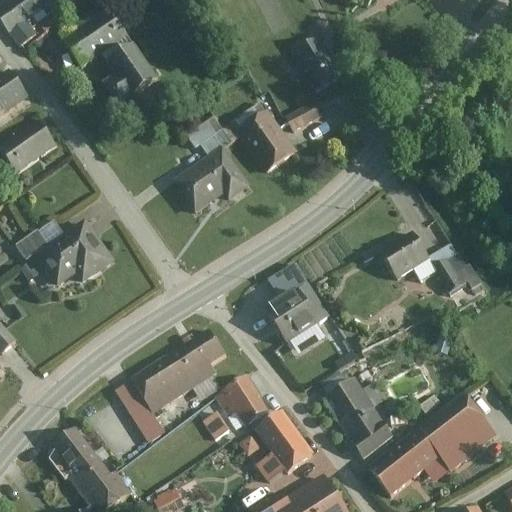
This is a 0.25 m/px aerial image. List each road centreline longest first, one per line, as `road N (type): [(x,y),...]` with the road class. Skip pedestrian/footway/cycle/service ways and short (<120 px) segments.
road 1 (residential): [(0,50),(190,300)]
road 2 (residential): [(373,511),(205,291)]
road 3 (secondary): [(190,300),(61,395),(0,463)]
road 4 (secondary): [(383,155),(341,198),(205,291)]
road 5 (secondary): [(511,19),(383,155)]
road 6 (residential): [(312,0),(383,155)]
